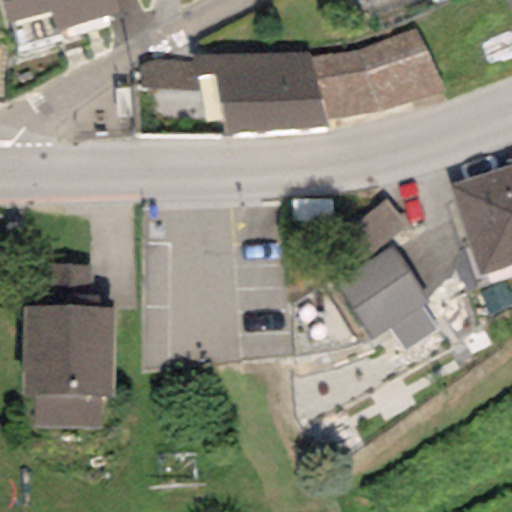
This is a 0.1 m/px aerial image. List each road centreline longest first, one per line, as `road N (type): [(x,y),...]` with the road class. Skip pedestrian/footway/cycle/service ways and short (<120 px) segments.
road 1 (tertiary): [(511,107),(394,152),(322,163),(0,174)]
road 2 (residential): [(220,0),(10,141),(0,161)]
